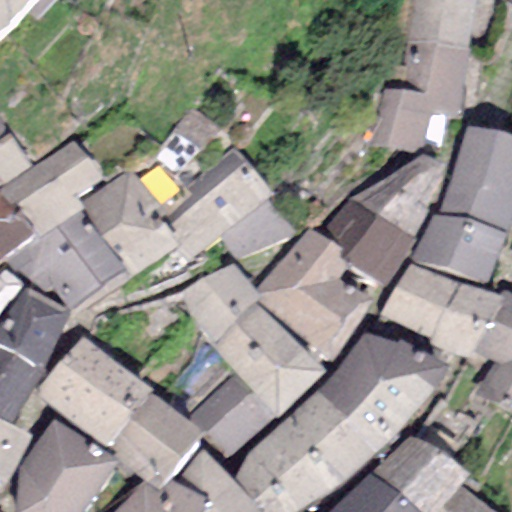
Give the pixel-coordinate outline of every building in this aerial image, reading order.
[(0,0),(0,17),(12,27),(41,0),(0,0)] [(475,0),(409,0),(404,42),(409,42),(469,51),(475,0)] [(0,35),(12,27),(0,17),(0,35)] [(469,51),(409,42),(402,89),(461,98),(469,51)] [(459,121),(461,98),(402,89),(383,88),(373,149),(411,155),(423,149),(430,117),(459,121)] [(0,142),(9,137),(0,118),(0,142)] [(506,233),(511,213),(511,135),(467,124),(438,213),(506,233)] [(9,137),(0,142),(0,186),(30,169),(9,137)] [(72,140),(0,192),(0,264),(3,262),(82,214),(85,212),(79,203),(107,182),(72,140)] [(190,198),(163,220),(181,246),(191,258),(217,237),(264,200),(271,195),(233,151),(184,190),(190,198)] [(444,166),(419,155),(347,198),(319,236),(342,249),(337,257),(352,265),(385,284),(413,238),(439,188),(444,166)] [(107,182),(79,203),(85,212),(82,214),(131,277),(181,246),(163,220),(128,168),(107,182)] [(295,235),(264,200),(217,237),(236,260),(295,235)] [(506,233),(438,213),(433,213),(410,261),(485,287),(506,233)] [(131,277),(82,214),(3,262),(12,271),(17,271),(45,293),(53,290),(69,310),(76,314),(131,277)] [(319,236),(308,231),(253,291),(262,299),(257,302),(330,363),(371,300),(337,280),(352,265),(337,257),(342,249),(319,236)] [(231,265),(179,293),(192,325),(210,346),(254,304),(257,302),(260,299),(253,291),(231,265)] [(499,296),(408,265),(377,315),(430,340),(426,345),(482,366),(486,359),(472,352),(499,296)] [(0,277),(0,310),(20,284),(4,272),(0,277)] [(7,313),(0,324),(0,345),(40,370),(68,313),(24,287),(7,313)] [(511,296),(501,291),(499,296),(472,352),(486,359),(494,364),(473,394),(511,413),(511,296)] [(323,372),(254,304),(210,346),(234,374),(276,421),(323,372)] [(366,335),(318,391),(377,457),(416,424),(447,366),(407,346),(366,335)] [(34,392),(105,447),(147,394),(151,389),(83,337),(34,392)] [(0,422),(12,428),(40,370),(0,345),(0,422)] [(276,421),(234,374),(185,419),(198,432),(226,459),(276,421)] [(377,457),(318,391),(245,457),(232,480),(235,484),(254,511),(302,511),(330,495),(377,457)] [(185,419),(147,394),(105,447),(144,480),(154,488),(198,432),(185,419)] [(79,511),(116,463),(51,420),(17,471),(12,511),(79,511)] [(0,485),(2,487),(32,436),(12,428),(0,422),(0,485)] [(369,472),(412,511),(434,511),(458,486),(467,476),(407,436),(369,472)] [(158,493),(174,511),(200,511),(235,484),(232,480),(203,449),(158,493)] [(412,511),(369,472),(330,511),(412,511)] [(154,488),(144,480),(113,511),(174,511),(158,493),(154,488)] [(254,511),(235,484),(200,511),(254,511)] [(493,511),(458,486),(434,511),(493,511)]
